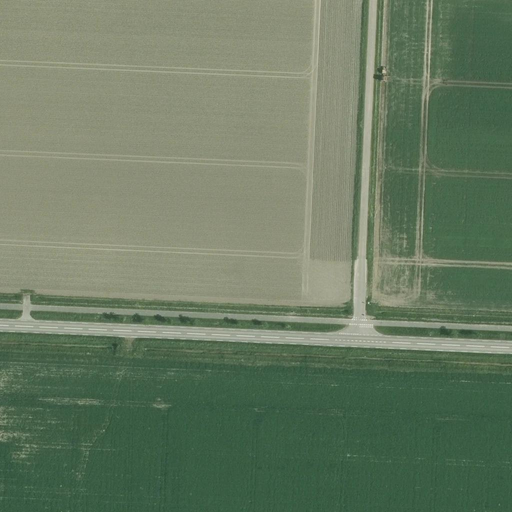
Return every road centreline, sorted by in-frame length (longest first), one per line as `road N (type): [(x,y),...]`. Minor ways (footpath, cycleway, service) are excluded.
road 1 (tertiary): [(356,341),(0,325)]
road 2 (unclassified): [(356,341),(372,0)]
road 3 (tertiary): [(511,348),(356,341)]
